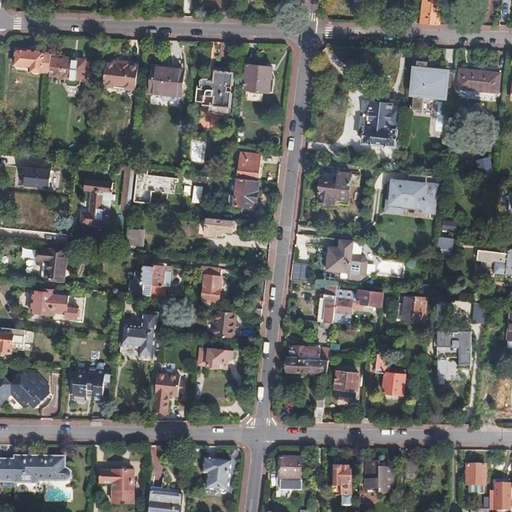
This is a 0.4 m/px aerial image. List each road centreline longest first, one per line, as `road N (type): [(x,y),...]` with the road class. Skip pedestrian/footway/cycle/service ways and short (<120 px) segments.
road 1 (residential): [(260,434),(308,32)]
road 2 (residential): [(0,22),(308,32)]
road 3 (residential): [(0,431),(260,434)]
road 4 (residential): [(260,434),(511,438)]
road 5 (residential): [(308,32),(511,38)]
